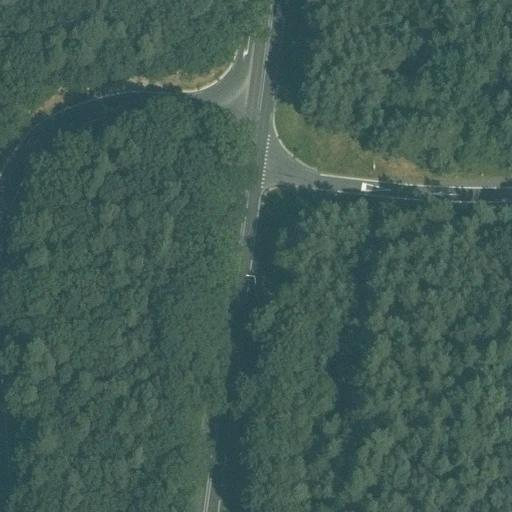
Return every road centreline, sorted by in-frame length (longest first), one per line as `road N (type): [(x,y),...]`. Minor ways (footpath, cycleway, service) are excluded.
road 1 (primary): [(205,511),(250,175)]
road 2 (motorway): [(257,116),(160,105),(82,119),(35,152),(0,204)]
road 3 (motorway): [(511,196),(250,175)]
